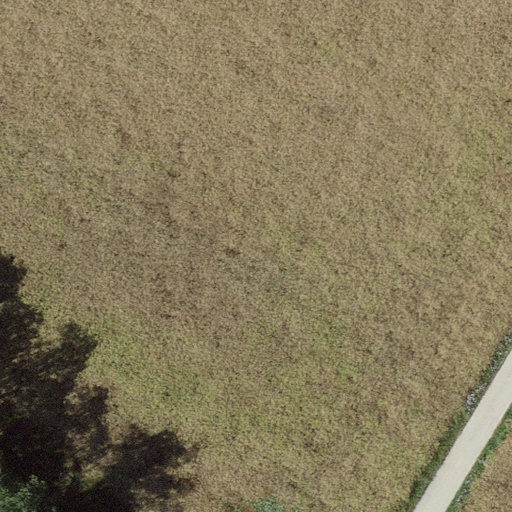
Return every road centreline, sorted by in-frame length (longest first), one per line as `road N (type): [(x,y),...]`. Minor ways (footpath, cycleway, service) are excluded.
road 1 (track): [(0,348),(213,511)]
road 2 (track): [(428,511),(511,373)]
